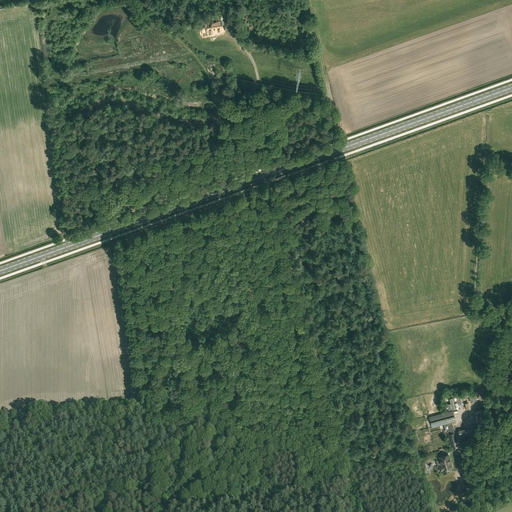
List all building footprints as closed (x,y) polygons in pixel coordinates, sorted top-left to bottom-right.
[(220,24),(218,17),(210,20),(212,27),(220,24)] [(456,421),(453,410),(429,417),(432,427),(456,421)] [(445,424),(444,425),(445,432),(447,432),(448,434),(454,433),(455,433),(454,431),(452,423),(448,424),(445,424)] [(480,432),(478,426),(459,431),(461,438),(480,432)] [(454,433),(448,434),(451,446),(458,444),(454,433)] [(439,457),(441,465),(439,466),(440,471),(452,468),(448,455),(439,457)]
